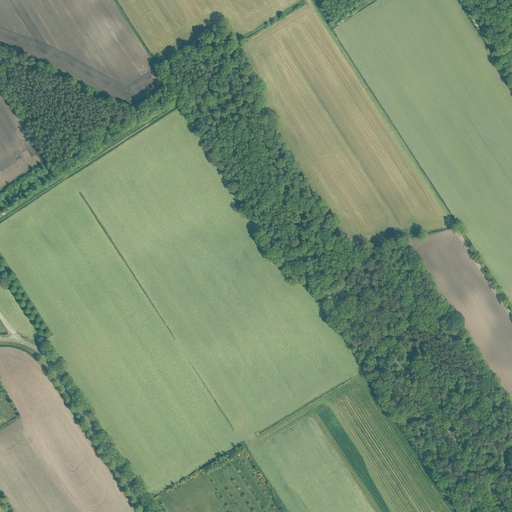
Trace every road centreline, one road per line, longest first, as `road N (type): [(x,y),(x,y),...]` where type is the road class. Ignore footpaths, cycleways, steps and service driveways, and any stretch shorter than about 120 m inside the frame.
road 1 (track): [(310,0),(511,313)]
road 2 (unclassified): [(146,511),(49,362),(19,340),(0,339)]
